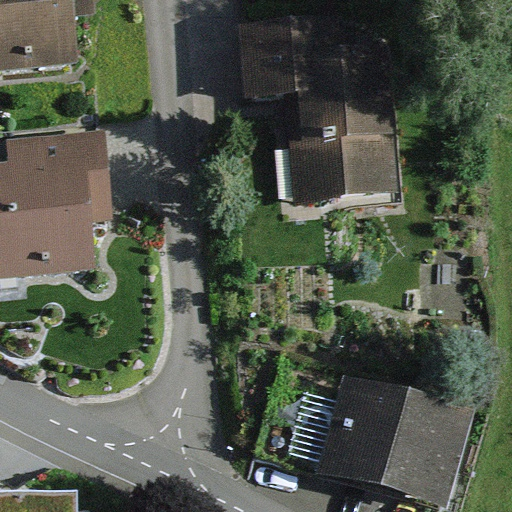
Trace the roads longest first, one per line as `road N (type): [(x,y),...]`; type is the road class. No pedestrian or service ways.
road 1 (residential): [(154,469),(186,363),(161,0)]
road 2 (residential): [(154,469),(62,434),(0,394)]
